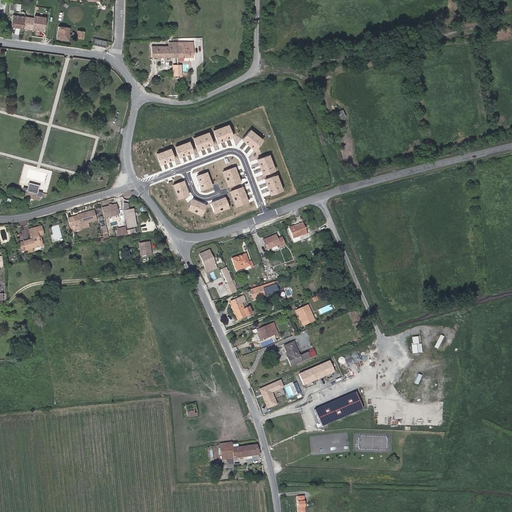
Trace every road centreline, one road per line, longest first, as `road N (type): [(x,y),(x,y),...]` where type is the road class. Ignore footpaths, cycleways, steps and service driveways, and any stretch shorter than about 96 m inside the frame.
road 1 (tertiary): [(182,237),(234,229),(350,187),(511,146)]
road 2 (residential): [(182,237),(257,419),(278,511)]
road 3 (unknown): [(190,267),(34,282),(0,303)]
road 4 (track): [(135,95),(184,102),(248,72),(256,57),(256,0)]
road 5 (residential): [(0,219),(137,182)]
road 6 (tertiary): [(117,61),(134,87),(129,163),(137,182)]
